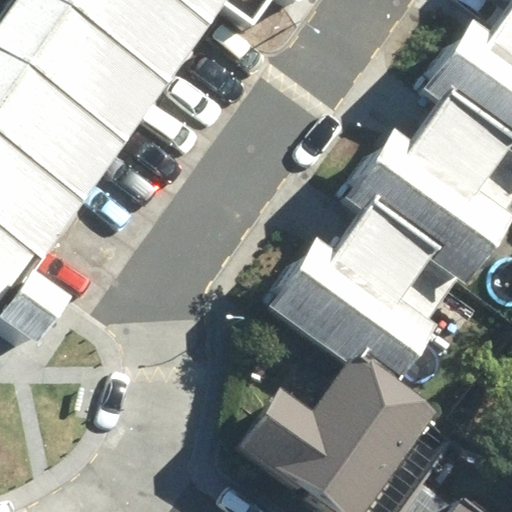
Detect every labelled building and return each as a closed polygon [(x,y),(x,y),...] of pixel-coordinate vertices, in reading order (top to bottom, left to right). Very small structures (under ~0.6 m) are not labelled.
[(0,284),(17,260),(31,270),(211,17),(244,41),(272,0),(11,0),(0,16),(0,284)] [(487,301),(511,261),(511,215),(506,212),(511,201),(511,3),(493,33),(470,18),(422,95),(441,107),(419,142),(390,124),(341,201),(366,217),(343,252),(317,235),(268,313),(351,364),(361,348),(403,375),(460,285),(487,301)] [(76,297),(37,269),(0,319),(0,325),(35,352),(76,297)] [(403,375),(361,348),(351,364),(321,412),(275,383),(234,448),(335,511),(364,511),(437,396),(403,375)] [(467,511),(421,475),(392,511),(467,511)]
